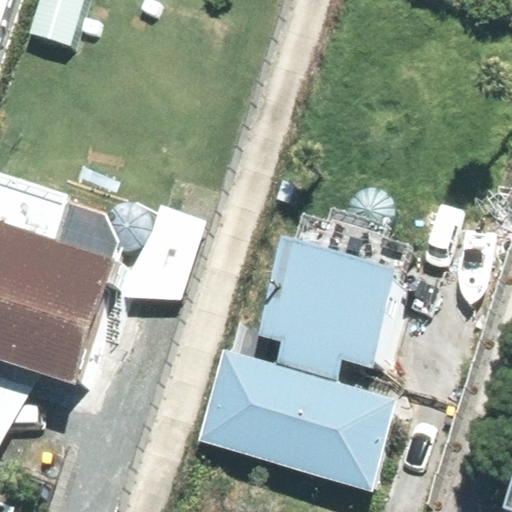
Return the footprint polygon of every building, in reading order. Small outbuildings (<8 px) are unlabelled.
[(0,0),(0,70),(23,0),(0,0)] [(464,213),(440,288),(484,302),(508,227),(464,213)] [(222,239),(170,221),(144,300),(141,308),(192,326),(222,239)] [(139,284),(0,236),(0,377),(95,409),(139,284)] [(394,391),(423,300),(304,262),(275,353),(300,361),(294,383),(237,366),(209,452),(387,508),(414,421),(353,402),(359,380),(394,391)] [(186,338),(156,326),(121,413),(151,425),(186,338)]
